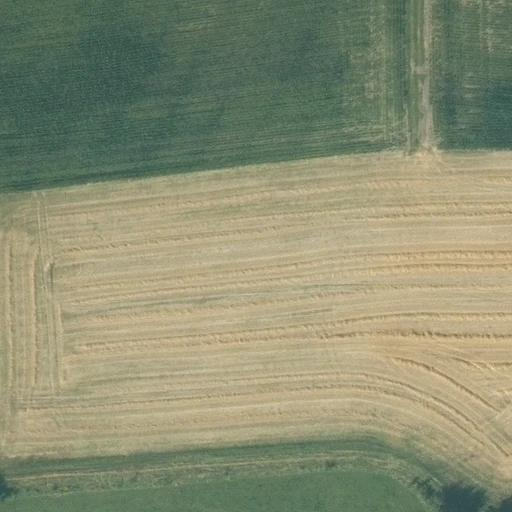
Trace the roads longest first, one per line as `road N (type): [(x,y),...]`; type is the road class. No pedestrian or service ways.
road 1 (track): [(458,511),(424,478),(349,451),(0,479)]
road 2 (track): [(423,0),(424,131)]
